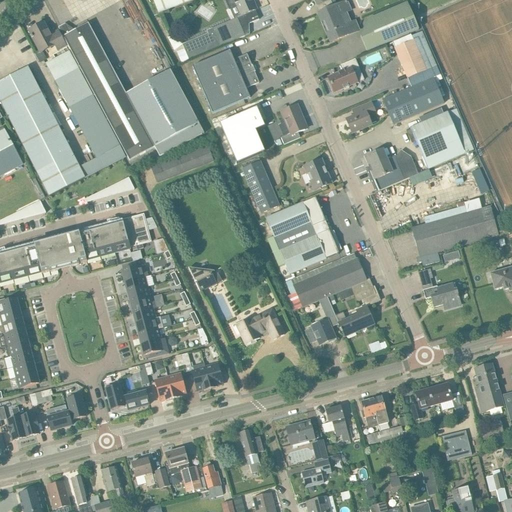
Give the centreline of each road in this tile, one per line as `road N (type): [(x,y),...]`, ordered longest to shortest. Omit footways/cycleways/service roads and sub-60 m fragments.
road 1 (residential): [(427,359),(274,0)]
road 2 (tertiary): [(108,444),(427,359)]
road 3 (residential): [(89,375),(112,355),(94,283),(47,295),(66,366),(77,374)]
